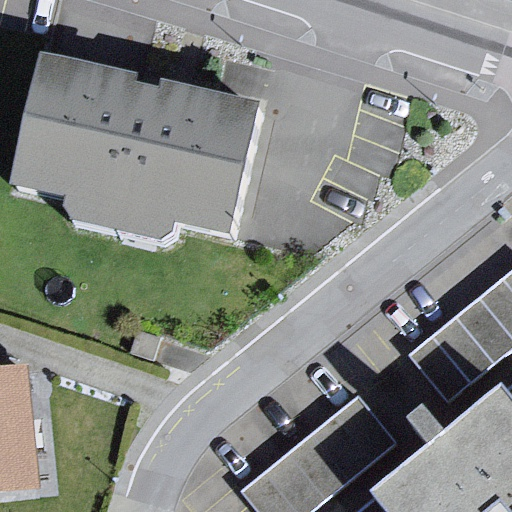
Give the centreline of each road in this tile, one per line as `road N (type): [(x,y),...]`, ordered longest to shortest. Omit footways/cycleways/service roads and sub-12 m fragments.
road 1 (residential): [(148,511),(161,469),(208,410),(511,162)]
road 2 (residential): [(511,57),(361,0)]
